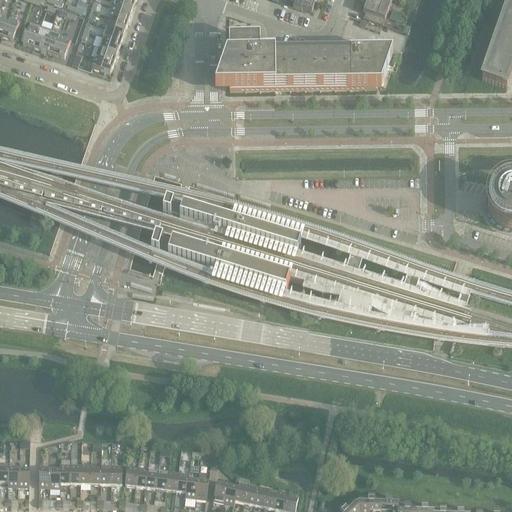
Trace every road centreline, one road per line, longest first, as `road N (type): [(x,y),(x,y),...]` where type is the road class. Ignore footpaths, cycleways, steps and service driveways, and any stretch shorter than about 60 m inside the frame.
road 1 (primary): [(72,332),(511,409)]
road 2 (primary): [(511,383),(85,306)]
road 3 (unclassified): [(198,114),(149,118),(117,139),(60,302)]
road 4 (unclassified): [(449,112),(213,114)]
road 5 (unclassified): [(214,131),(449,129)]
road 6 (unclassified): [(85,306),(134,160),(155,139),(198,131)]
road 7 (unclassified): [(449,129),(450,232),(511,256)]
road 8 (residential): [(213,4),(315,38),(325,35),(337,0)]
road 9 (residential): [(115,95),(0,59)]
